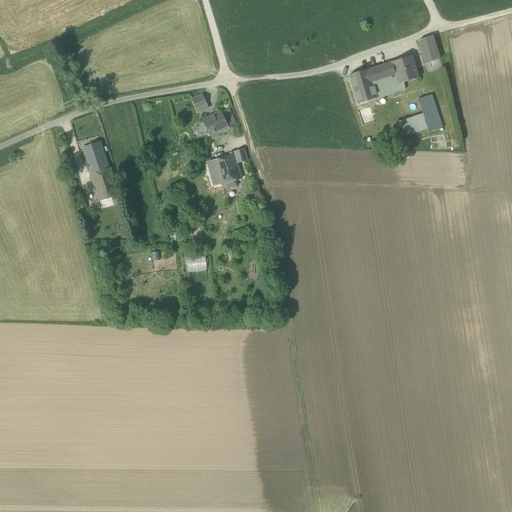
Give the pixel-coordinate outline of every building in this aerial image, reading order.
[(418,41),(426,65),(440,61),(432,37),(418,41)] [(391,62),(398,85),(403,83),(419,78),(412,56),(391,62)] [(391,62),(368,70),(377,98),(405,89),(403,83),(398,85),(391,62)] [(358,104),(377,98),(368,70),(349,75),(358,104)] [(200,108),(201,111),(208,108),(202,95),(193,99),(197,109),(200,108)] [(423,114),(426,123),(439,119),(431,95),(418,100),(423,114)] [(222,112),(228,126),(235,124),(229,109),(222,112)] [(208,133),(212,139),(218,136),(216,132),(228,127),(228,126),(222,112),(221,112),(204,120),(204,119),(202,120),(203,121),(199,123),(205,134),(208,133)] [(401,138),(428,129),(426,123),(423,114),(396,122),(401,138)] [(442,128),(439,119),(426,123),(428,129),(429,132),(442,128)] [(92,175),(108,170),(99,145),(84,150),(89,163),(85,164),(88,173),(91,172),(92,175)] [(235,155),(237,163),(247,160),(244,150),(229,154),(230,156),(235,155)] [(226,183),(227,189),(236,186),(235,180),(241,179),(237,163),(235,155),(230,156),(207,162),(214,186),(226,183)] [(90,175),(94,187),(113,181),(109,169),(108,170),(92,175),(90,175)] [(94,187),(98,200),(99,200),(111,196),(118,194),(113,181),(94,187)] [(114,205),(111,196),(99,200),(102,209),(114,205)] [(183,216),(162,218),(163,224),(169,224),(169,226),(180,225),(179,223),(183,222),(183,216)] [(205,255),(187,257),(188,273),(207,271),(205,255)]
